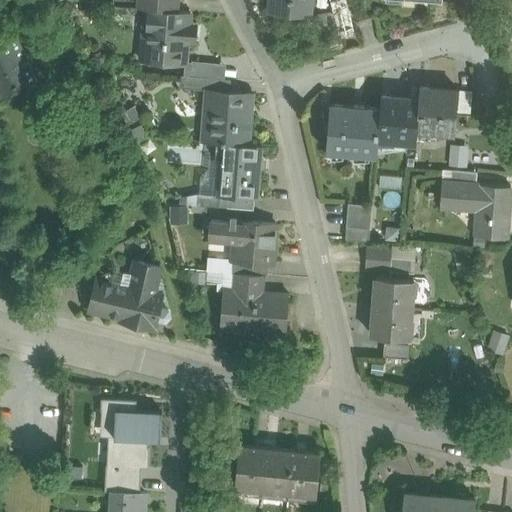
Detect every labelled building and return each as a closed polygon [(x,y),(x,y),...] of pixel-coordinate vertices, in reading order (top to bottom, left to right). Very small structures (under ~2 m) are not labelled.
[(178,0),(136,0),(136,7),(145,7),(178,10),(178,0)] [(280,0),(279,12),(310,14),(310,0),(280,0)] [(178,10),(145,7),(143,30),(150,30),(148,60),(186,63),(191,11),(178,10)] [(369,22),(360,25),(365,40),(374,38),(369,22)] [(321,40),(324,55),(360,48),(356,32),(321,40)] [(15,33),(0,39),(0,100),(37,84),(15,33)] [(216,63),(192,61),(191,75),(215,77),(216,63)] [(232,64),(216,63),(215,77),(214,89),(230,90),(232,64)] [(191,75),(180,74),(179,86),(206,88),(214,89),(215,77),(191,75)] [(458,89),(419,86),(418,98),(416,129),(417,129),(455,132),(458,89)] [(214,89),(206,88),(205,104),(211,105),(208,141),(217,141),(248,144),(248,142),(247,142),(249,115),(251,116),(252,92),(230,90),(214,89)] [(418,98),(381,95),(380,107),(377,138),(416,141),(417,129),(416,129),(418,98)] [(380,107),(329,103),(326,151),(376,155),(377,138),(380,107)] [(248,144),(217,141),(213,194),(227,194),(254,196),(258,197),(262,145),(248,144)] [(448,163),(467,164),(468,143),(449,142),(448,163)] [(511,185),(442,180),(440,208),(441,208),(441,204),(479,207),(477,234),(473,233),(473,235),(507,237),(511,185)] [(254,196),(227,194),(226,206),(253,209),(254,196)] [(372,204),(348,202),(346,226),(370,228),(372,204)] [(276,222),(236,219),(236,221),(210,219),(209,238),(234,240),(233,259),(269,262),(273,262),(276,222)] [(370,228),(346,226),(345,238),(370,240),(370,228)] [(370,240),(367,267),(390,269),(392,257),(393,243),(370,240)] [(415,259),(392,257),(390,269),(414,272),(415,259)] [(207,269),(209,270),(232,271),(233,259),(208,258),(207,269)] [(129,286),(96,278),(89,309),(107,313),(107,312),(121,316),(121,319),(154,327),(156,317),(166,319),(170,314),(169,307),(159,305),(162,293),(154,291),(160,265),(136,259),(129,286)] [(269,262),(233,259),(232,271),(236,271),(262,273),(268,274),(269,262)] [(222,290),(236,290),(237,283),(235,283),(236,271),(232,271),(209,270),(207,289),(222,290)] [(262,273),(236,271),(235,283),(237,283),(261,285),(262,273)] [(413,278),(376,275),(374,305),(411,308),(413,278)] [(261,285),(237,283),(236,290),(222,290),(220,326),(267,330),(266,331),(286,333),(289,293),(270,291),(269,293),(260,292),(261,285)] [(411,308),(374,305),(371,334),(408,337),(411,308)] [(408,344),(384,342),(383,354),(407,356),(408,344)] [(115,408),(136,409),(136,398),(101,397),(101,409),(114,409),(111,463),(111,465),(141,466),(149,467),(150,444),(147,445),(148,437),(114,435),(115,408)] [(136,409),(115,408),(114,435),(148,437),(160,438),(162,410),(136,409)] [(107,463),(111,463),(114,409),(101,409),(100,435),(108,435),(107,463)] [(267,445),(240,442),(235,492),(237,492),(237,487),(262,489),(261,495),(262,495),(267,445)] [(292,448),(267,445),(262,495),(263,495),(263,489),(287,492),(287,498),(292,448)] [(320,451),(292,448),(287,498),(288,498),(289,492),(314,494),(313,500),(315,500),(320,451)] [(140,491),(141,466),(111,465),(111,463),(107,463),(106,463),(104,489),(112,490),(140,491)] [(110,511),(144,511),(145,494),(145,492),(140,491),(112,490),(110,511)] [(441,511),(443,494),(404,490),(401,511),(441,511)] [(473,511),(475,498),(443,494),(441,511),(473,511)]
